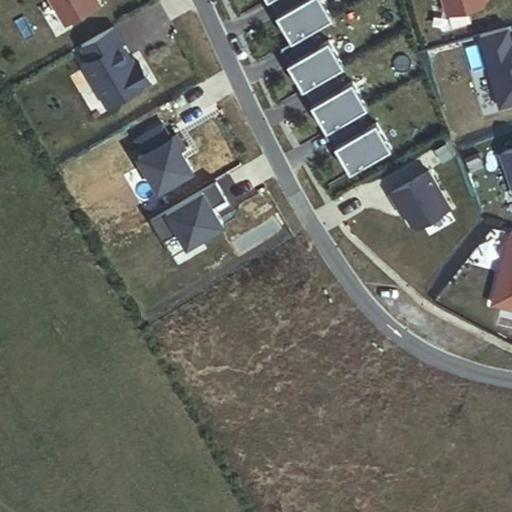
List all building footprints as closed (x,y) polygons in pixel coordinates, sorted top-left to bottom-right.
[(101,0),(55,0),(67,20),(101,0)] [(321,0),(300,0),(276,14),(290,40),(301,34),(309,30),(331,17),(321,0)] [(441,0),(446,15),(482,5),(485,0),(441,0)] [(84,41),(92,56),(85,60),(110,103),(153,78),(142,58),(138,60),(136,62),(123,39),(125,38),(116,22),(84,41)] [(309,30),(301,34),(308,45),(315,40),(309,30)] [(497,108),(511,103),(511,34),(511,30),(478,39),(497,108)] [(342,65),(327,39),(287,63),(302,88),(325,75),(333,71),(342,65)] [(333,71),(325,75),(331,86),(339,81),(333,71)] [(351,81),(311,104),(325,130),(366,107),(351,81)] [(165,121),(139,136),(147,150),(141,154),(161,189),(197,169),(185,148),(188,146),(180,131),(173,135),(165,121)] [(375,122),(334,145),(349,171),(390,148),(375,122)] [(511,147),(502,151),(511,180),(511,147)] [(383,180),(408,220),(422,221),(449,204),(421,157),(383,180)] [(151,218),(164,241),(178,234),(185,246),(225,223),(218,211),(230,204),(216,180),(151,218)] [(511,229),(509,229),(491,300),(511,305),(511,229)]
